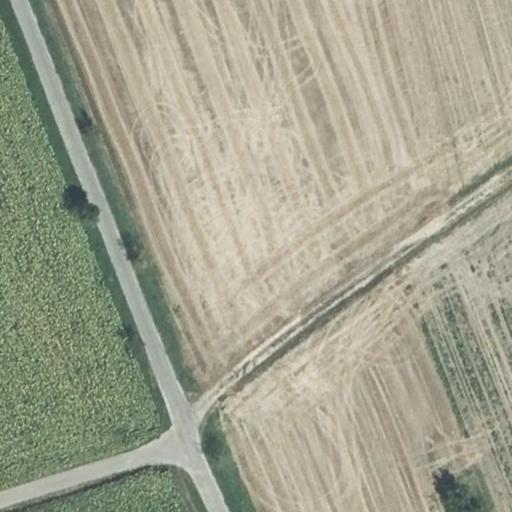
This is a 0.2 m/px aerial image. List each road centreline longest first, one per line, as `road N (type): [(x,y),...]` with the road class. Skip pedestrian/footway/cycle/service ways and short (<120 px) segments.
road 1 (track): [(179,415),(511,171)]
road 2 (track): [(0,506),(192,451)]
